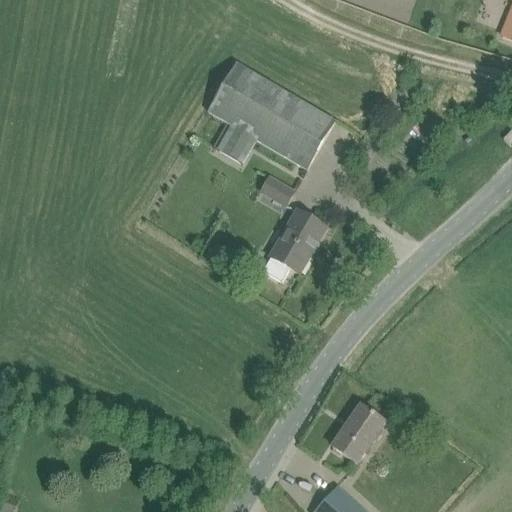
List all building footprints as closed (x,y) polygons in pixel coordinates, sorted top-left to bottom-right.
[(219,150),(242,164),(257,141),(307,172),(336,124),(238,64),(209,112),(233,127),(219,150)] [(286,210),(296,195),(269,179),(259,195),(286,210)] [(282,284),(290,270),(300,276),(327,230),(298,213),(263,273),(282,284)] [(387,426),(378,419),(361,408),(333,449),(359,467),(387,426)] [(317,511),(362,511),(338,490),(317,511)] [(8,494),(0,508),(0,511),(1,511),(12,511),(19,500),(8,494)]
